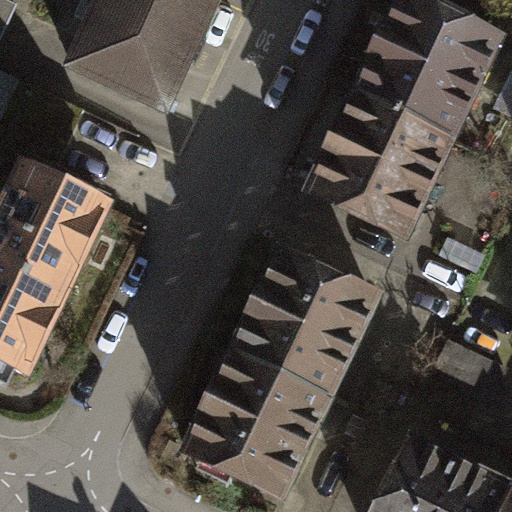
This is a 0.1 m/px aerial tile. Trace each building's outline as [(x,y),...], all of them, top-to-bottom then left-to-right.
[(0,0),(0,30),(11,5),(0,0)] [(214,0),(102,0),(73,66),(166,108),(214,0)] [(499,46),(407,0),(406,0),(360,98),(453,141),(462,121),(499,46)] [(0,70),(0,121),(19,79),(0,70)] [(85,110),(19,79),(0,121),(0,154),(5,157),(11,147),(58,168),(85,110)] [(453,141),(360,98),(314,194),(407,239),(446,154),(453,141)] [(107,206),(27,168),(0,224),(0,258),(68,290),(107,206)] [(382,294),(283,247),(234,350),(332,397),(382,294)] [(68,290),(0,258),(0,362),(28,376),(68,290)] [(450,338),(432,375),(492,403),(510,366),(450,338)] [(332,397),(234,350),(185,453),(283,500),(332,397)] [(500,511),(511,488),(511,479),(416,433),(378,511),(500,511)] [(511,511),(511,488),(500,511),(511,511)]
